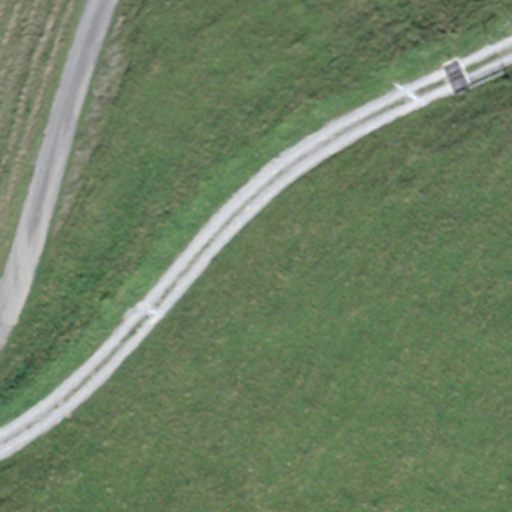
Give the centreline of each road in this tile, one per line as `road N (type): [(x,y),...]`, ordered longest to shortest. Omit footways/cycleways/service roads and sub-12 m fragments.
road 1 (track): [(511,54),(368,123),(271,207),(142,349),(37,441),(0,460)]
road 2 (track): [(0,343),(47,251),(118,0)]
